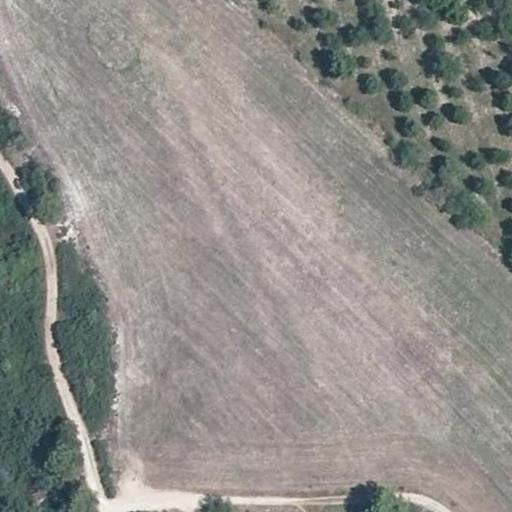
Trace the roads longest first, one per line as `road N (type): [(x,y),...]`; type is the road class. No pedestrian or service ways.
road 1 (track): [(0,162),(47,249),(56,365),(98,511)]
road 2 (track): [(122,511),(185,501),(420,499),(437,511)]
